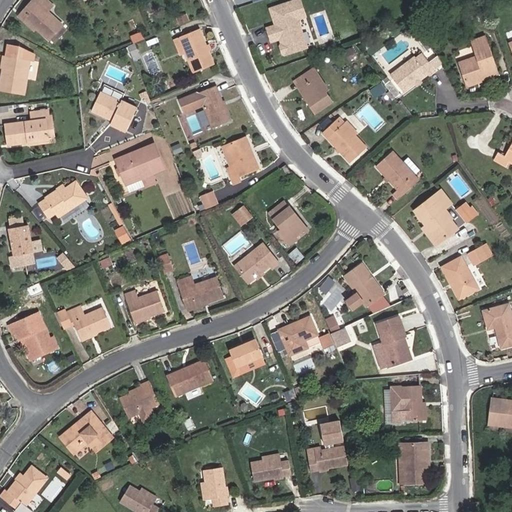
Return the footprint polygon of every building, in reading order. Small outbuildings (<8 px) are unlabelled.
[(18,18),(33,31),(36,28),(25,18),(37,4),(35,2),(33,0),(18,18)] [(52,6),(44,0),(37,0),(35,2),(37,4),(25,18),(36,28),(49,39),(61,25),(47,12),(52,6)] [(272,26),(266,28),(271,40),(279,36),(281,35),(283,39),(281,39),(282,42),(280,45),(283,52),(286,53),(307,44),(295,17),(304,13),(298,0),(288,0),(285,2),(283,1),(278,3),(277,5),(266,10),(272,26)] [(186,15),(178,19),(181,24),(189,21),(186,15)] [(214,64),(199,28),(180,36),(186,51),(195,72),(214,64)] [(141,32),(131,36),(134,44),(144,39),(141,32)] [(175,38),(182,53),(186,51),(180,36),(175,38)] [(477,55),(460,61),(468,85),(478,82),(477,79),(498,72),(486,36),(472,40),(477,55)] [(132,55),(138,53),(134,44),(128,46),(132,55)] [(8,57),(6,57),(1,90),(24,94),(30,61),(33,62),(35,55),(21,48),(10,46),(8,57)] [(353,47),(345,51),(351,62),(359,58),(353,47)] [(429,60),(436,54),(432,48),(424,53),(429,60)] [(391,73),(404,91),(416,82),(422,77),(427,74),(428,75),(434,71),(421,53),(415,58),(414,56),(391,73)] [(315,68),(295,81),(310,102),(313,100),(303,85),(319,74),(315,68)] [(326,92),(329,89),(319,74),(303,85),(313,100),(310,102),(316,112),(333,101),(326,92)] [(388,90),(382,82),(371,89),(376,98),(388,90)] [(111,124),(125,131),(136,107),(122,101),(125,93),(105,84),(93,111),(113,120),(111,124)] [(215,85),(198,92),(201,99),(207,114),(212,127),(229,120),(215,85)] [(204,115),(207,114),(201,99),(198,101),(204,115)] [(46,118),(50,118),(50,117),(48,109),(31,111),(33,120),(6,124),(10,143),(29,141),(49,138),(46,118)] [(56,141),(53,117),(50,117),(50,118),(46,118),(49,138),(29,141),(30,145),(56,141)] [(345,122),(342,125),(337,119),(323,132),(329,137),(352,161),(368,146),(356,134),(345,122)] [(358,132),(348,120),(345,122),(356,134),(358,132)] [(503,154),(495,150),(492,156),(505,163),(509,157),(511,158),(511,136),(511,137),(503,154)] [(258,167),(246,137),(225,145),(233,165),(229,166),(225,168),(232,184),(240,180),(238,175),(258,167)] [(116,159),(126,184),(142,177),(152,173),(165,168),(155,143),(116,159)] [(225,145),(221,146),(229,166),(233,165),(225,145)] [(402,194),(419,179),(415,175),(404,163),(392,150),(376,165),(398,189),(393,193),(398,198),(402,194)] [(407,161),(404,163),(415,175),(418,173),(407,161)] [(285,166),(279,170),(283,176),(290,172),(285,166)] [(145,186),(156,182),(152,173),(142,177),(145,186)] [(69,187),(61,193),(59,189),(47,197),(47,199),(40,203),(49,216),(56,212),(59,217),(89,197),(78,181),(69,187)] [(69,187),(67,184),(59,189),(61,193),(69,187)] [(442,189),(416,210),(427,224),(440,241),(458,227),(443,208),(451,201),(442,189)] [(207,208),(219,203),(214,190),(201,196),(207,208)] [(290,198),(280,209),(286,214),(295,203),(290,198)] [(302,214),(304,211),(295,203),(286,214),(282,218),(291,227),(289,229),(302,242),(316,226),(302,214)] [(242,223),(251,216),(243,206),(234,213),(242,223)] [(316,226),(318,223),(304,211),(302,214),(316,226)] [(11,227),(21,225),(19,217),(9,219),(11,227)] [(33,251),(28,224),(21,225),(11,227),(9,228),(14,255),(9,256),(12,267),(30,263),(28,252),(33,251)] [(423,227),(436,244),(440,241),(427,224),(423,227)] [(122,242),(129,238),(123,227),(115,231),(122,242)] [(276,260),(263,244),(241,261),(244,264),(238,269),(248,282),(256,276),(256,273),(259,270),(261,271),(270,265),(272,267),(278,263),(276,260)] [(480,246),(469,252),(475,264),(486,258),(480,246)] [(77,266),(66,252),(60,257),(70,269),(77,266)] [(164,271),(174,267),(169,253),(159,257),(164,271)] [(103,266),(109,263),(106,256),(100,259),(103,266)] [(447,274),(449,273),(462,296),(478,288),(461,256),(442,266),(447,274)] [(362,262),(345,275),(358,292),(347,300),(354,309),(364,301),(368,305),(385,292),(362,262)] [(191,276),(178,280),(188,307),(223,296),(216,276),(194,284),(191,276)] [(134,317),(148,313),(148,315),(164,309),(157,290),(138,296),(136,289),(125,293),(134,317)] [(391,305),(382,293),(370,303),(376,312),(391,305)] [(489,329),(496,327),(501,348),(511,345),(511,314),(509,303),(483,310),(489,329)] [(103,308),(86,315),(82,306),(68,313),(67,310),(58,313),(65,328),(75,324),(81,338),(111,325),(103,308)] [(32,346),(37,347),(40,354),(58,347),(54,336),(51,337),(40,311),(10,324),(13,331),(19,329),(23,337),(25,337),(29,335),(32,346)] [(135,322),(149,317),(148,315),(148,313),(134,317),(135,322)] [(289,352),(320,339),(323,347),(333,343),(328,331),(318,335),(309,314),(279,327),(289,352)] [(335,315),(327,318),(330,323),(337,320),(335,315)] [(407,334),(400,315),(379,323),(385,341),(388,353),(385,354),(389,365),(412,357),(404,335),(407,334)] [(274,318),(268,321),(272,329),(278,326),(274,318)] [(332,329),(340,326),(337,320),(330,323),(332,329)] [(342,329),(334,333),(337,340),(345,336),(342,329)] [(25,337),(34,356),(40,354),(37,347),(32,346),(29,335),(25,337)] [(231,369),(239,365),(262,355),(254,339),(231,349),(234,355),(226,358),(231,369)] [(377,344),(385,366),(389,365),(385,354),(388,353),(385,341),(377,344)] [(242,372),(265,361),(262,355),(239,365),(242,372)] [(206,359),(169,375),(177,394),(214,379),(206,359)] [(234,375),(242,372),(239,365),(231,369),(234,375)] [(419,384),(419,373),(393,375),(394,386),(393,386),(395,423),(404,422),(404,420),(422,419),(421,401),(420,384),(419,384)] [(144,387),(121,397),(130,417),(140,412),(152,407),(150,401),(158,397),(151,380),(142,383),(144,387)] [(289,402),(298,399),(293,388),(284,392),(288,402),(289,402)] [(511,403),(492,401),(490,422),(511,424),(511,403)] [(144,421),(156,416),(152,407),(140,412),(144,421)] [(86,420),(81,424),(79,422),(62,437),(76,453),(90,440),(98,450),(114,436),(93,411),(85,418),(86,420)] [(312,471),(349,464),(345,445),(334,447),(333,442),(344,440),(340,420),(321,423),(325,444),(326,444),(327,448),(321,450),(322,454),(309,457),(312,471)] [(428,442),(404,442),(405,481),(430,480),(428,442)] [(81,459),(92,450),(88,445),(77,454),(81,459)] [(320,446),(307,448),(309,457),(322,454),(321,450),(320,446)] [(280,452),(262,455),(263,460),(277,457),(278,461),(281,461),(281,458),(280,452)] [(278,461),(277,457),(263,460),(252,462),(255,480),(292,473),(289,457),(281,458),(281,461),(278,461)] [(48,476),(33,464),(25,474),(20,481),(17,478),(8,489),(9,490),(4,497),(17,507),(22,500),(26,503),(48,476)] [(214,494),(215,498),(212,498),(213,506),(230,504),(224,467),(206,469),(207,480),(207,481),(210,495),(214,494)] [(21,471),(16,478),(17,478),(20,481),(25,474),(21,471)] [(354,490),(362,488),(360,476),(351,477),(354,490)] [(203,481),(206,499),(212,498),(215,498),(214,494),(210,495),(207,481),(203,481)] [(151,503),(154,499),(142,491),(133,485),(122,501),(139,511),(159,511),(163,507),(156,503),(154,505),(151,503)] [(159,498),(144,488),(142,491),(154,499),(151,503),(154,505),(156,503),(159,498)]
